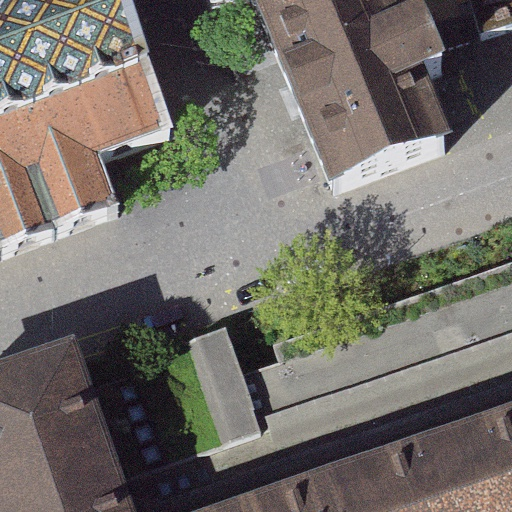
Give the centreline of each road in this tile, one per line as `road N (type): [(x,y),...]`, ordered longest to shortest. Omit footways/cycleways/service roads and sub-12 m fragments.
road 1 (residential): [(249,236),(511,161)]
road 2 (residential): [(0,333),(249,236)]
road 3 (residential): [(249,236),(172,0)]
